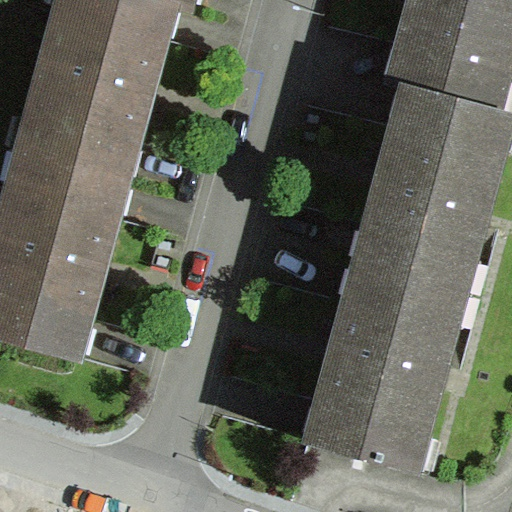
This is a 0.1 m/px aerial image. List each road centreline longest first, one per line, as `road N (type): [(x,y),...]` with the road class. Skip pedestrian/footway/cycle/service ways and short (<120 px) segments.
road 1 (residential): [(291,0),(152,500)]
road 2 (residential): [(0,447),(152,500)]
